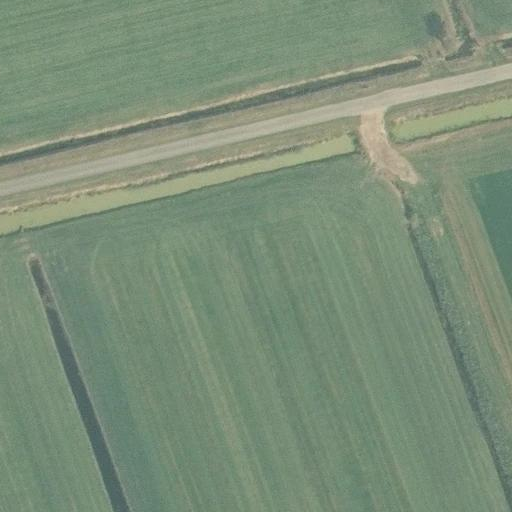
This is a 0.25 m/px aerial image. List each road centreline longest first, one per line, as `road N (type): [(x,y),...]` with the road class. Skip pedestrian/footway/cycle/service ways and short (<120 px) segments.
road 1 (unclassified): [(361,105),(0,189)]
road 2 (unclassified): [(361,105),(511,73)]
